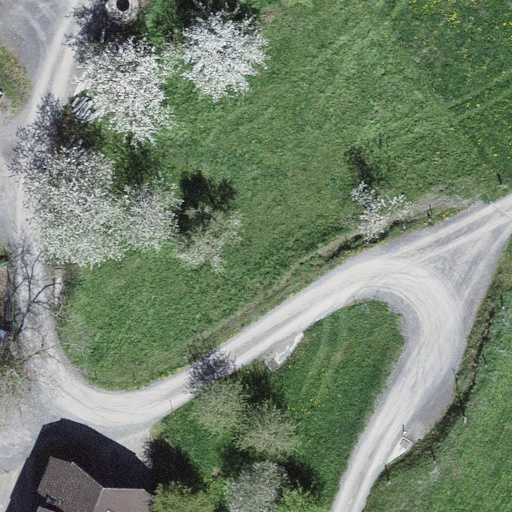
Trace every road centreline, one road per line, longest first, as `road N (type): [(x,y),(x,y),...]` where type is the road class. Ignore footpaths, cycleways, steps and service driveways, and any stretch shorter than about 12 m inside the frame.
road 1 (track): [(439,245),(131,411),(69,401),(38,356),(30,301),(36,156),(82,0)]
road 2 (track): [(511,202),(439,245),(352,511)]
